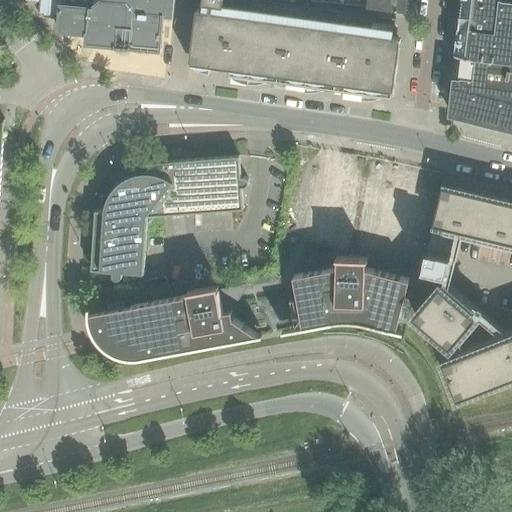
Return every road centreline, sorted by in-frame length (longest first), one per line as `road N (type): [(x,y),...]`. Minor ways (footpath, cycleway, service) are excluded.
road 1 (secondary): [(418,511),(387,401),(347,374),(258,382),(61,429)]
road 2 (secondary): [(66,461),(176,429),(313,403),(344,414),(365,434),(396,511)]
road 3 (tertiary): [(415,140),(175,108)]
road 4 (tertiary): [(39,232),(24,376),(28,437)]
road 5 (tertiary): [(61,429),(54,232)]
road 6 (residential): [(434,0),(415,140)]
road 7 (tertiary): [(72,107),(49,142),(39,232)]
